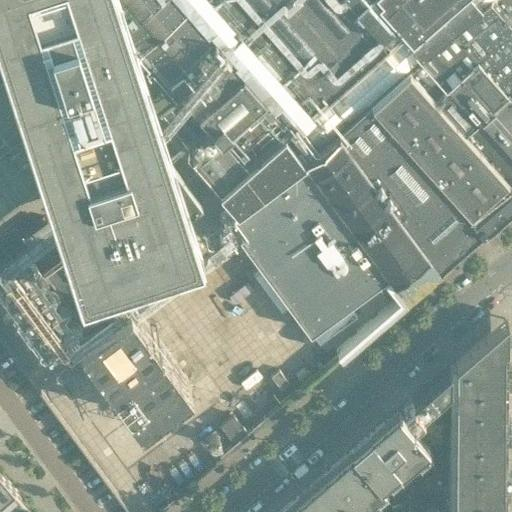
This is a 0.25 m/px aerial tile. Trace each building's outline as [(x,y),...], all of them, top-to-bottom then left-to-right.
[(186,227),(112,0),(0,0),(0,66),(65,267),(186,227)] [(293,129),(182,0),(72,0),(145,94),(180,140),(200,125),(212,140),(188,158),(232,209),(283,170),(267,152),(293,129)] [(388,47),(347,0),(182,0),(293,129),(388,47)] [(371,0),(347,0),(388,47),(293,129),(267,152),(283,170),(301,156),(332,133),(404,70),(511,191),(511,163),(475,120),(472,122),(419,60),(491,0),(458,0),(408,43),(371,0)] [(371,0),(408,43),(458,0),(371,0)] [(511,0),(491,0),(419,60),(472,122),(475,120),(511,163),(511,0)] [(511,203),(511,191),(404,70),(332,133),(436,270),(483,229),(511,203)] [(283,170),(232,209),(247,228),(241,233),(313,327),(346,301),(388,269),(301,156),(283,170)] [(39,266),(66,244),(46,218),(18,239),(39,266)] [(110,294),(69,243),(29,275),(70,326),(110,294)] [(184,379),(123,298),(77,332),(136,414),(184,379)] [(313,327),(309,330),(319,342),(355,313),(346,301),(313,327)] [(503,511),(504,487),(495,487),(496,477),(504,477),(504,474),(496,474),(496,464),(504,464),(505,432),(505,421),(505,419),(505,408),(505,377),(505,366),(505,364),(505,353),(505,340),(505,315),(487,331),(454,359),(427,382),(402,404),(411,415),(420,408),(432,397),(445,386),(448,384),(448,383),(454,384),(453,447),(452,511),(503,511)] [(288,381),(278,368),(271,374),(280,387),(288,381)] [(428,445),(397,409),(352,448),(380,481),(390,472),(397,466),(400,469),(428,445)] [(245,429),(233,413),(219,423),(231,439),(245,429)] [(383,484),(380,481),(352,448),(310,484),(334,511),(351,511),(358,506),(368,498),(383,484)] [(20,495),(0,471),(0,507),(2,510),(20,495)] [(409,496),(390,472),(380,481),(383,484),(399,504),(409,496)] [(334,511),(310,484),(296,495),(277,511),(334,511)] [(35,511),(20,495),(2,510),(3,511),(35,511)] [(379,511),(368,498),(358,506),(363,511),(379,511)]
